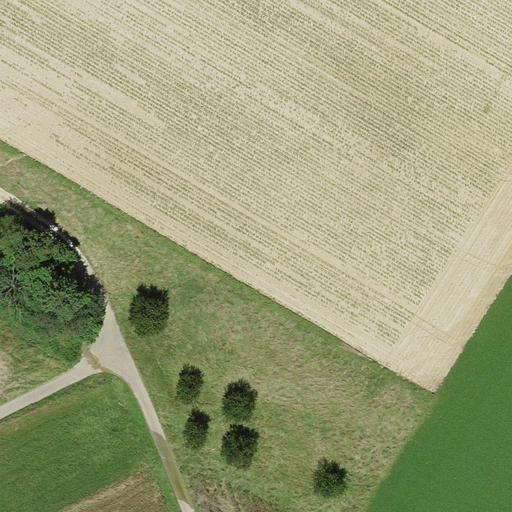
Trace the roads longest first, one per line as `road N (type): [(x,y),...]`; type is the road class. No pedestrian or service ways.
road 1 (track): [(0,200),(67,254),(128,350)]
road 2 (track): [(191,511),(128,350)]
road 3 (track): [(128,350),(0,413)]
